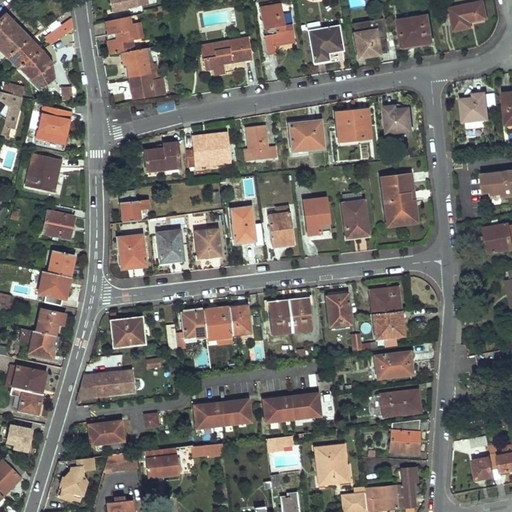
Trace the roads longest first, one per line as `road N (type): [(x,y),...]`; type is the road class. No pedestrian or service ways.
road 1 (residential): [(92,296),(446,259)]
road 2 (residential): [(429,73),(96,135)]
road 3 (residential): [(30,511),(92,296)]
road 4 (residential): [(446,259),(429,73)]
road 5 (residential): [(92,296),(96,135)]
road 6 (residential): [(436,511),(446,372)]
road 7 (residential): [(96,135),(79,0)]
